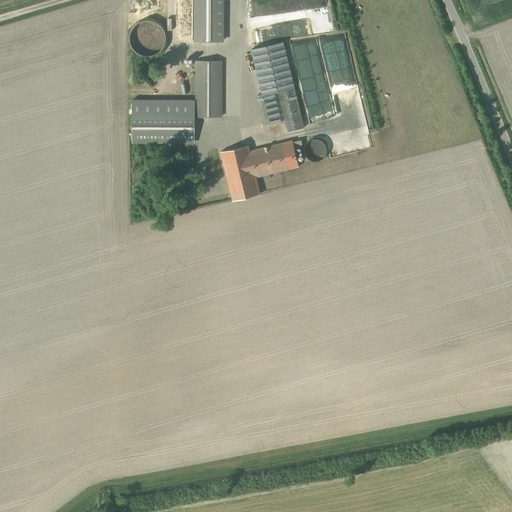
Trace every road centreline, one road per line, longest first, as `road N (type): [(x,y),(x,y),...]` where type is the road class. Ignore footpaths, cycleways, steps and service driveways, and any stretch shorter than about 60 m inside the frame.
road 1 (unclassified): [(511,158),(445,0)]
road 2 (unknown): [(238,0),(227,135)]
